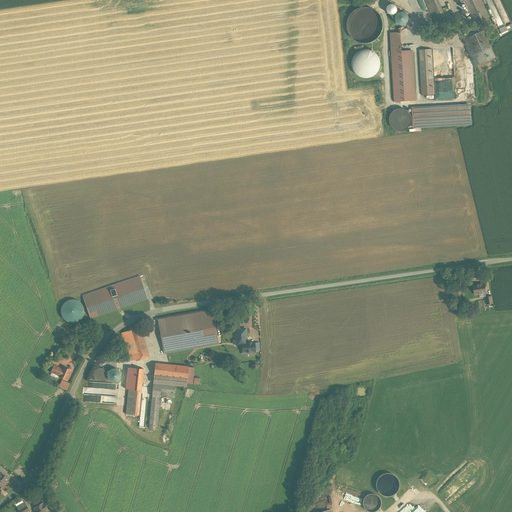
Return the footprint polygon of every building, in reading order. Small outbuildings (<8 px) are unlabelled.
[(447,27),(435,0),(425,0),(438,29),(441,28),(442,30),(447,27)] [(489,17),(481,0),(463,0),(465,2),(475,24),(489,17)] [(396,4),(395,4),(393,4),(391,6),(390,7),(390,9),(390,11),(391,13),(392,14),(394,15),(397,15),(398,14),(400,12),(401,10),(400,8),(399,6),(398,5),(396,4)] [(406,15),(404,15),(402,15),(400,15),(399,16),(398,18),(397,19),(397,21),(398,23),(399,25),(402,26),(404,26),(406,25),(407,24),(408,22),(409,20),(408,18),(407,17),(406,15)] [(468,37),(468,38),(480,65),(496,57),(483,30),(468,37)] [(401,32),(391,33),(392,51),(402,51),(401,32)] [(480,65),(468,38),(468,37),(467,35),(463,37),(476,66),(480,65)] [(432,49),(419,50),(421,80),(434,79),(432,49)] [(402,51),(392,51),(395,102),(415,100),(412,50),(402,51)] [(470,105),(420,108),(421,128),(471,125),(470,105)] [(400,108),(398,109),(397,109),(395,110),(394,111),(393,112),(391,113),(391,115),(390,117),(390,118),(390,120),(390,122),(390,123),(391,125),(392,126),(393,128),(395,129),(396,130),(398,130),(400,130),(401,131),(403,130),(405,130),(406,129),(408,128),(409,127),(410,125),(411,124),(412,122),(412,121),(412,119),(412,117),(411,115),(410,114),(409,112),(408,111),(407,110),(405,109),(404,109),(402,108),(400,108)] [(140,275),(84,295),(92,319),(148,299),(140,275)] [(486,284),(473,286),(474,296),(488,294),(486,284)] [(462,296),(456,297),(458,311),(464,310),(462,296)] [(63,305),(61,308),(61,312),(61,315),(63,318),(66,321),(69,323),(73,323),(77,322),(81,320),(83,317),(84,313),(84,309),(83,305),(80,302),(77,300),(73,299),(69,300),(65,302),(63,305)] [(213,310),(158,320),(164,353),(219,343),(213,310)] [(139,327),(130,330),(137,351),(133,352),(136,360),(149,356),(139,327)] [(246,328),(235,329),(236,346),(241,345),(242,355),(254,354),(254,352),(256,352),(255,342),(247,342),(246,328)] [(189,367),(155,363),(154,375),(185,378),(185,381),(187,381),(188,368),(189,367)] [(64,367),(63,368),(59,366),(57,370),(61,372),(59,376),(67,379),(71,370),(64,367)] [(144,369),(128,367),(126,389),(129,389),(134,390),(141,391),(144,369)] [(104,369),(103,368),(102,368),(101,368),(100,368),(99,368),(98,368),(97,369),(96,369),(95,370),(94,371),(94,372),(94,373),(94,375),(94,376),(94,377),(95,378),(96,379),(96,380),(97,380),(98,381),(100,381),(101,381),(102,381),(103,380),(104,380),(105,379),(106,378),(106,377),(107,376),(107,375),(107,374),(107,373),(107,372),(106,371),(105,370),(104,369)] [(115,369),(114,368),(113,369),(112,369),(111,370),(110,370),(109,371),(108,372),(108,373),(108,374),(108,375),(108,377),(108,378),(109,379),(109,380),(110,381),(111,381),(112,382),(113,382),(115,382),(116,382),(117,381),(118,381),(119,380),(120,379),(120,378),(121,377),(121,376),(121,375),(121,374),(121,373),(120,372),(119,371),(119,370),(118,369),(116,369),(115,369)] [(208,369),(198,368),(198,369),(188,368),(187,381),(197,382),(197,380),(200,380),(199,383),(203,383),(203,381),(206,381),(208,369)] [(185,378),(154,375),(153,383),(176,385),(186,386),(187,381),(185,381),(185,378)] [(68,390),(71,384),(63,380),(60,387),(68,390)] [(116,403),(117,390),(96,388),(97,384),(88,383),(88,388),(84,388),(83,401),(116,403)] [(176,385),(153,383),(152,396),(149,428),(157,429),(160,396),(174,398),(176,385)] [(134,390),(129,389),(126,414),(132,415),(134,390)] [(134,390),(132,415),(139,415),(141,391),(134,390)] [(9,478),(1,472),(0,471),(0,484),(2,487),(9,478)] [(391,496),(394,494),(396,492),(398,490),(399,486),(399,483),(398,480),(396,477),(394,475),(391,474),(389,473),(386,473),(383,474),(380,476),(378,478),(377,481),(376,484),(376,488),(378,491),(380,494),(384,496),(387,496),(391,496)] [(376,495),(373,494),(369,494),(366,495),(364,498),(363,501),(362,504),(364,508),(366,510),(369,511),(370,511),(373,511),(376,511),(379,509),(380,506),(381,503),(380,500),(379,497),(376,495)] [(26,511),(29,510),(24,502),(23,502),(17,506),(20,511),(26,511)] [(48,510),(44,502),(43,503),(34,507),(35,509),(35,510),(36,511),(47,511),(48,510)]
